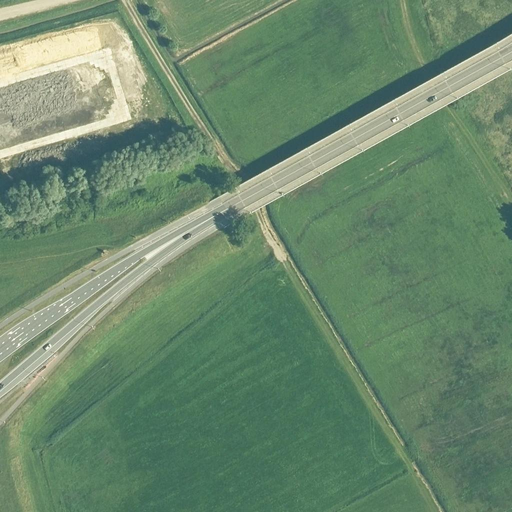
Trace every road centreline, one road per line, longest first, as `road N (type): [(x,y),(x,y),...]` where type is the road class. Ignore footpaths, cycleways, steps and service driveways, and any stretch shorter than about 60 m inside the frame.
road 1 (track): [(124,0),(433,508)]
road 2 (secondary): [(175,238),(511,51)]
road 3 (secondary): [(0,386),(175,238)]
road 4 (secondary): [(175,238),(134,257),(0,350)]
